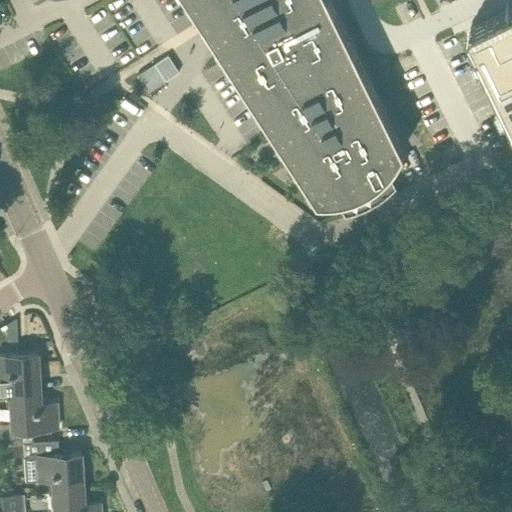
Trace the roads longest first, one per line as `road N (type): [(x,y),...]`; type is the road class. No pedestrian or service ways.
road 1 (residential): [(154,511),(49,273)]
road 2 (residential): [(49,273),(0,160)]
